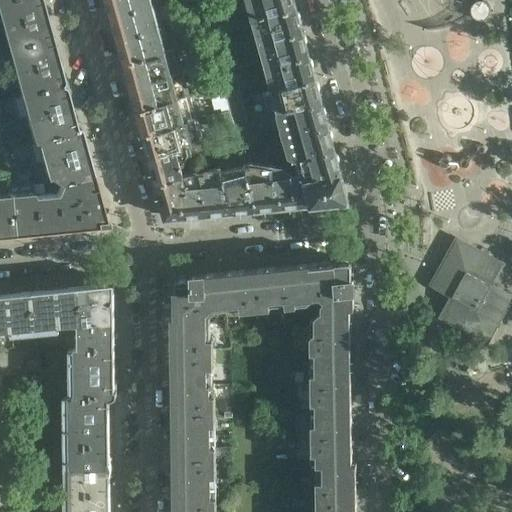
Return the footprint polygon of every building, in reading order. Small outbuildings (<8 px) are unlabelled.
[(44,11),(40,0),(0,0),(0,2),(5,21),(44,11)] [(149,6),(147,0),(106,0),(111,16),(149,6)] [(295,7),(293,0),(251,0),(254,9),(250,10),(252,18),(256,17),(295,7)] [(486,3),(485,2),(483,1),(481,1),(480,1),(478,1),(477,1),(476,2),(474,3),(473,4),(472,5),(472,7),(471,8),(471,9),(471,10),(471,12),(471,13),(472,15),(473,16),(474,18),(476,19),(478,20),(481,20),(483,20),(485,19),(487,18),(488,17),(489,16),(489,15),(490,14),(490,12),(491,11),(491,10),(490,7),(489,5),(488,4),(486,3)] [(222,27),(216,3),(202,7),(209,30),(222,27)] [(155,29),(149,6),(111,16),(118,40),(155,29)] [(302,30),(295,7),(256,17),(260,32),(256,33),(259,42),(263,41),(302,30)] [(50,34),(44,11),(5,21),(12,45),(50,34)] [(228,50),(222,27),(209,30),(215,54),(228,50)] [(162,53),(155,29),(118,40),(124,63),(162,53)] [(308,54),(302,30),(263,41),(267,56),(263,57),(265,65),(269,64),(308,54)] [(57,58),(50,34),(12,45),(18,68),(57,58)] [(235,74),(228,50),(215,54),(221,78),(235,74)] [(168,76),(162,53),(124,63),(131,87),(168,76)] [(315,77),(308,54),(269,64),(273,80),(269,81),(272,89),(276,88),(315,77)] [(63,81),(57,58),(18,68),(25,92),(63,81)] [(241,97),(235,74),(221,78),(228,101),(241,97)] [(175,100),(168,76),(131,87),(137,110),(175,100)] [(321,101),(315,77),(276,88),(280,103),(276,104),(278,113),(282,111),(321,101)] [(70,105),(63,81),(25,92),(31,115),(70,105)] [(225,90),(212,94),(215,106),(222,104),(223,108),(229,106),(228,101),(225,90)] [(248,120),(241,97),(228,101),(234,124),(248,120)] [(181,123),(175,100),(137,110),(144,134),(181,123)] [(328,125),(321,101),(282,111),(286,127),(282,128),(285,137),(289,136),(328,125)] [(75,124),(70,105),(31,115),(37,139),(41,138),(79,127),(79,126),(78,125),(77,125),(76,125),(75,124)] [(251,132),(248,120),(234,124),(236,130),(239,139),(239,140),(248,137),(247,133),(251,132)] [(189,144),(183,123),(181,123),(144,134),(150,157),(187,147),(189,144)] [(334,148),(328,125),(289,136),(295,157),(297,158),(299,158),(334,148)] [(86,151),(79,127),(41,138),(47,161),(86,151)] [(202,149),(239,139),(236,130),(200,140),(202,149)] [(270,140),(268,132),(258,135),(260,143),(270,140)] [(260,143),(258,135),(249,137),(251,146),(260,143)] [(249,137),(248,137),(239,140),(242,148),(251,146),(249,137)] [(186,172),(184,164),(186,163),(189,155),(187,147),(150,157),(157,183),(187,175),(186,172)] [(341,174),(334,148),(299,158),(303,171),(295,173),(293,173),(296,182),(320,176),(321,180),(341,174)] [(92,174),(86,151),(47,161),(52,178),(61,183),(92,174)] [(282,206),(274,168),(256,165),(254,160),(246,163),(247,166),(257,209),(282,206)] [(247,166),(225,172),(224,173),(233,211),(257,209),(247,166)] [(347,196),(341,174),(321,180),(320,176),(296,182),(293,173),(289,170),(274,168),(282,206),(345,200),(346,199),(347,198),(347,197),(347,196)] [(208,214),(202,187),(204,187),(201,175),(202,174),(201,171),(199,169),(186,172),(187,175),(157,183),(166,216),(167,217),(168,218),(169,218),(208,214)] [(233,211),(224,173),(225,172),(223,169),(202,174),(201,175),(204,187),(202,187),(208,214),(233,211)] [(99,200),(92,174),(61,183),(56,194),(57,207),(79,201),(80,205),(99,200)] [(60,229),(57,207),(56,194),(32,196),(35,231),(60,229)] [(35,231),(32,196),(8,199),(11,234),(35,231)] [(0,234),(11,234),(8,199),(0,199),(0,234)] [(105,221),(99,200),(80,205),(79,201),(57,207),(60,229),(103,224),(104,224),(105,223),(105,222),(105,221)] [(511,295),(499,289),(491,285),(502,265),(503,265),(503,264),(457,238),(431,285),(433,286),(433,285),(452,296),(442,315),(441,315),(440,317),(487,343),(510,300),(511,297),(511,295)] [(354,308),(354,265),(353,264),(353,263),(353,262),(352,261),(351,261),(350,260),(349,260),(311,264),(314,296),(319,295),(325,300),(325,313),(350,312),(350,310),(350,309),(351,308),(352,308),(354,308)] [(314,298),(314,296),(311,264),(284,266),(287,300),(288,306),(299,305),(299,299),(314,298)] [(287,300),(284,266),(223,272),(226,306),(242,305),(243,311),(262,309),(271,308),(271,302),(287,300)] [(226,306),(223,272),(179,277),(178,277),(177,277),(175,279),(174,281),(174,282),(174,283),(174,323),(208,323),(208,312),(212,308),(226,306)] [(114,324),(114,286),(115,285),(116,284),(116,283),(115,282),(114,282),(113,282),(112,282),(112,283),(78,287),(81,324),(114,324)] [(81,324),(78,287),(54,289),(58,326),(80,324),(81,324)] [(58,326),(54,289),(30,291),(34,328),(58,326)] [(34,328),(30,291),(7,294),(11,331),(34,328)] [(0,331),(11,331),(7,294),(0,294),(0,331)] [(351,363),(350,312),(325,313),(320,317),(321,335),(317,338),(317,352),(321,351),(321,364),(351,363)] [(214,347),(214,340),(208,340),(208,323),(174,323),(175,359),(192,358),(192,348),(214,347)] [(115,347),(114,324),(81,324),(80,324),(81,348),(115,347)] [(115,347),(81,348),(76,348),(76,372),(115,371),(115,347)] [(215,368),(214,347),(192,348),(192,358),(175,359),(175,383),(209,382),(209,368),(215,368)] [(351,363),(321,364),(319,364),(319,375),(313,376),(313,404),(319,404),(320,415),(352,414),(351,363)] [(117,394),(117,379),(115,379),(115,371),(76,372),(76,396),(117,395),(117,394)] [(215,423),(215,397),(209,397),(209,382),(175,383),(176,436),(209,436),(209,423),(215,423)] [(109,409),(109,402),(110,401),(110,400),(110,399),(111,399),(112,398),(116,396),(117,396),(117,395),(76,396),(69,396),(69,420),(109,419),(109,410),(109,409)] [(352,462),(352,414),(320,415),(320,426),(314,426),(314,452),(320,452),(320,463),(324,463),(352,462)] [(110,443),(110,430),(109,429),(109,428),(109,419),(69,420),(70,444),(110,443)] [(216,474),(216,458),(216,448),(210,448),(209,436),(176,436),(176,487),(210,486),(210,474),(216,474)] [(110,456),(110,455),(110,443),(70,444),(70,468),(110,467),(110,460),(112,459),(112,457),(111,457),(110,456)] [(356,511),(356,462),(352,462),(324,463),(324,483),(316,483),(316,511),(356,511)] [(110,491),(110,479),(110,478),(111,478),(112,477),(112,475),(110,474),(110,467),(70,468),(70,492),(110,491)] [(29,493),(29,477),(13,477),(13,493),(29,493)] [(216,511),(216,498),(210,498),(210,486),(176,487),(176,511),(216,511)] [(111,505),(110,491),(70,492),(70,511),(109,511),(110,506),(111,505)]
